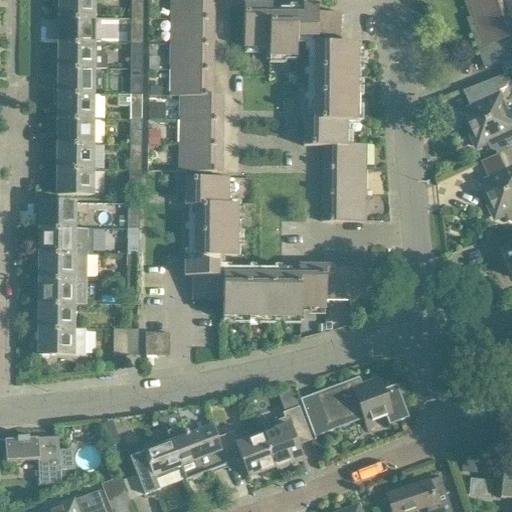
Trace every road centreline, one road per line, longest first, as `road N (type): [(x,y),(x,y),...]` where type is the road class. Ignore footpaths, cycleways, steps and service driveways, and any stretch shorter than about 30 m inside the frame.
road 1 (residential): [(0,412),(234,379),(425,329)]
road 2 (residential): [(425,329),(397,0)]
road 3 (residential): [(258,511),(448,440)]
road 4 (residential): [(224,0),(228,101),(233,137),(244,150)]
road 5 (unknown): [(412,224),(280,253)]
